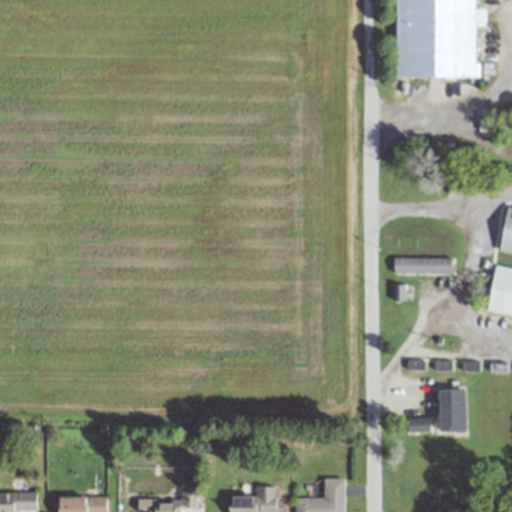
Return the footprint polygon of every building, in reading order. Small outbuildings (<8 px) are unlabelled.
[(395,0),(396,77),(476,77),(476,27),(485,27),(485,12),(475,12),(475,0),(395,0)] [(511,254),(511,208),(506,207),(498,252),(511,254)] [(451,257),(393,257),(393,273),(451,273),(451,257)] [(511,268),(494,266),(487,312),(511,315),(511,268)] [(466,432),(465,390),(438,391),(439,433),(466,432)] [(410,432),(427,432),(427,420),(410,420),(410,432)] [(294,511),(343,511),(344,478),(323,478),(323,497),(295,497),(294,511)] [(276,511),(276,489),(254,489),(254,496),(230,496),(229,511),(256,511),(257,511),(276,511)] [(0,491),(0,511),(14,511),(15,511),(36,511),(36,491),(0,491)] [(148,511),(174,511),(175,511),(195,511),(196,493),(180,492),(180,500),(136,499),(136,511),(149,511),(148,511)] [(57,511),(106,511),(106,496),(57,496),(57,511)]
